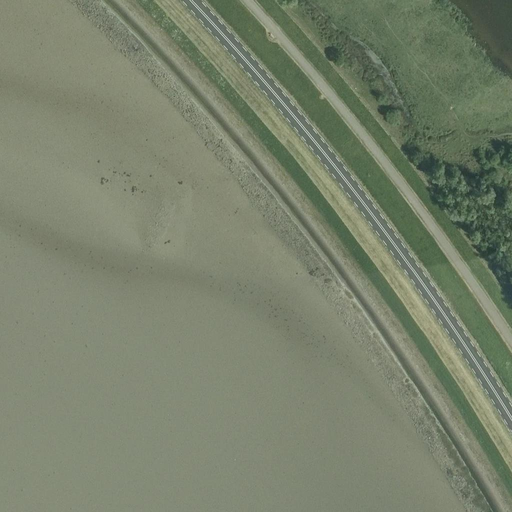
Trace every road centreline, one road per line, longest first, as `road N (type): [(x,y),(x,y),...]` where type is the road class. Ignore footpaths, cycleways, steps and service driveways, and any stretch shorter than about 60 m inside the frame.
road 1 (primary): [(511,425),(379,227),(291,114),(185,0)]
road 2 (unclassified): [(511,349),(402,190),(244,0)]
